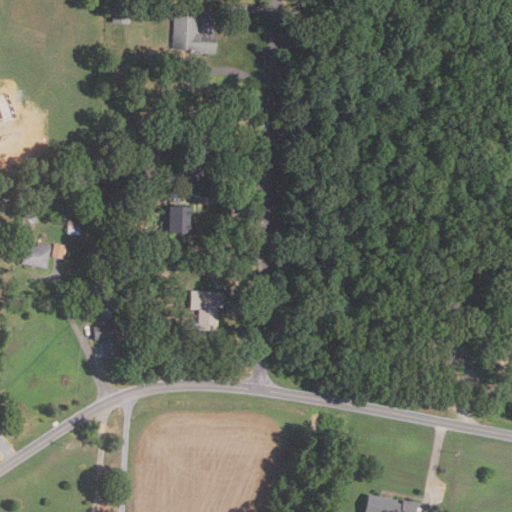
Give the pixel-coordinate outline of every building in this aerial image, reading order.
[(127,0),(126,22),(110,21),(111,0),(127,0)] [(213,53),(196,52),(196,50),(171,48),(173,14),(196,15),(195,32),(199,32),(199,36),(214,37),(213,53)] [(16,116),(0,122),(0,87),(5,86),(16,116)] [(164,124),(172,125),(171,133),(163,132),(164,124)] [(200,175),(175,172),(177,158),(182,159),(186,130),(206,132),(205,141),(207,141),(205,161),(201,161),(200,175)] [(139,177),(121,177),(121,160),(139,160),(139,177)] [(81,200),(73,200),(74,194),(66,193),(67,172),(92,174),(91,194),(81,194),(81,200)] [(187,233),(164,232),(165,206),(188,207),(187,233)] [(34,222),(20,220),(22,209),(36,211),(34,222)] [(89,236),(65,232),(67,219),(91,223),(89,236)] [(43,268),(18,263),(22,244),(34,246),(35,242),(48,245),(43,268)] [(62,258),(49,256),(52,243),(64,245),(62,258)] [(94,296),(93,285),(101,284),(101,287),(108,287),(108,294),(94,296)] [(213,331),(194,330),(195,309),(187,309),(188,291),(220,292),(219,308),(214,308),(213,331)] [(104,338),(92,339),(90,326),(103,325),(102,320),(113,318),(115,339),(113,339),(115,354),(106,355),(104,338)] [(447,365),(431,363),(433,350),(442,352),(446,332),(463,335),(462,338),(476,340),(473,359),(449,354),(447,365)] [(412,511),(361,511),(365,493),(395,499),(395,502),(400,503),(400,499),(415,502),(412,511)]
